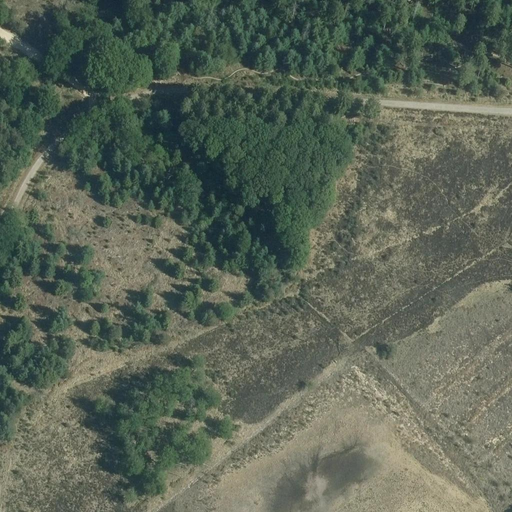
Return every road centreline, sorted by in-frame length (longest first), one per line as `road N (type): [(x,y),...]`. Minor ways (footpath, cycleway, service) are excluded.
road 1 (unclassified): [(0,243),(27,178),(55,142),(115,101),(190,89),(511,111)]
road 2 (track): [(90,60),(202,0)]
